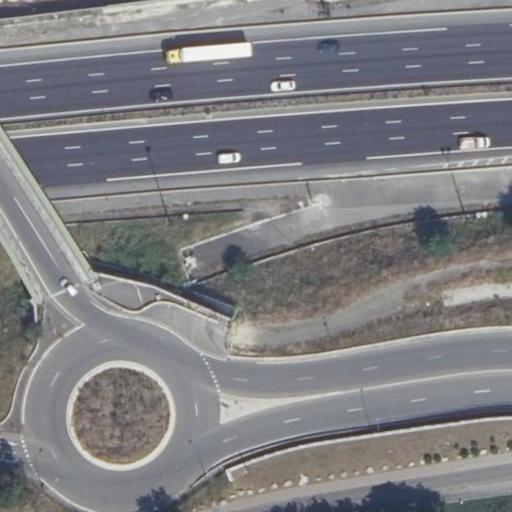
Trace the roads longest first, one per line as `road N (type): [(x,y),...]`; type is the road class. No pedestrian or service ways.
road 1 (motorway): [(0,160),(511,123)]
road 2 (motorway): [(511,50),(0,86)]
road 3 (motorway): [(0,233),(78,197),(391,0)]
road 4 (primary): [(186,452),(316,411),(511,386)]
road 5 (primary): [(511,349),(329,374),(185,378)]
road 6 (track): [(511,262),(453,264),(335,323),(228,336)]
road 7 (motorway): [(117,344),(60,290),(0,199)]
road 8 (primary): [(59,447),(84,475),(121,487),(158,479),(186,452)]
road 9 (primary): [(117,344),(85,355),(61,380),(52,413),(59,447)]
